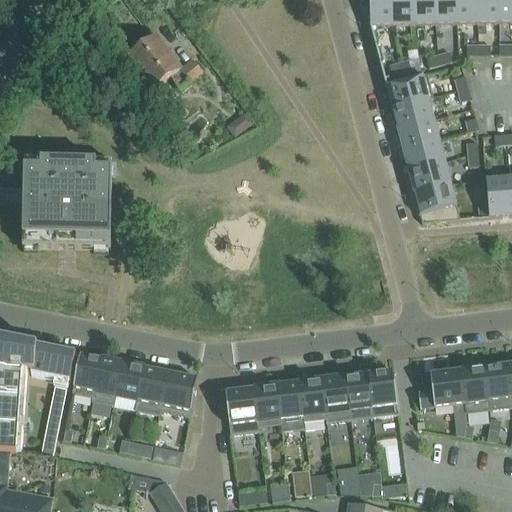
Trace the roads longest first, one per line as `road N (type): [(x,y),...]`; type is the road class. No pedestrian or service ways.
road 1 (residential): [(418,330),(215,355),(0,312)]
road 2 (residential): [(418,330),(332,0)]
